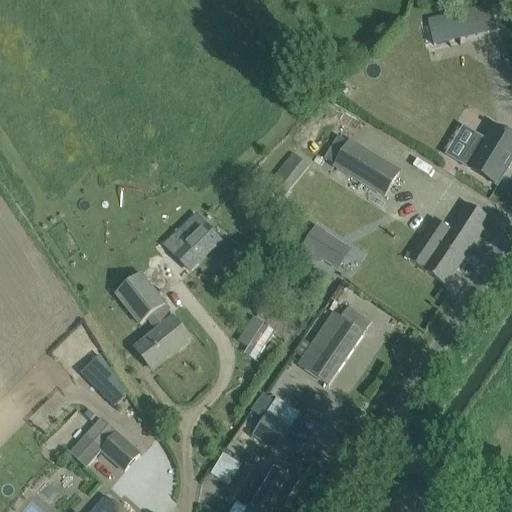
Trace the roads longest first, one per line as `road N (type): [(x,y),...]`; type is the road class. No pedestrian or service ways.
road 1 (unclassified): [(378,437),(511,235)]
road 2 (unclassified): [(498,511),(378,437)]
